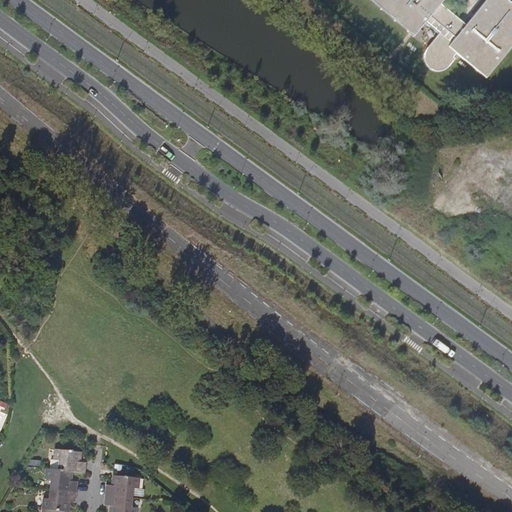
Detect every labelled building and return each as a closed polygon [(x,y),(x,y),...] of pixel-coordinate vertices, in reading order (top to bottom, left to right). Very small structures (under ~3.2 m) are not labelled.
[(511,47),(511,4),(507,0),(487,0),(467,25),(464,22),(440,3),(442,0),(371,0),(414,35),(425,21),(439,32),(427,46),(426,49),(425,51),(424,53),(425,56),(425,59),(426,62),(428,64),(431,66),(434,68),(437,69),(441,69),(445,68),(448,67),(455,57),(454,55),(456,52),(487,78),(511,47)] [(72,471),(85,472),(86,462),(79,461),(80,451),(56,449),(55,459),(60,459),(59,469),(72,471)] [(55,459),(51,458),(50,469),(59,469),(60,459),(55,459)] [(71,481),(72,471),(59,469),(47,469),(46,478),(51,479),(50,489),(76,492),(77,482),(71,481)] [(106,485),(105,495),(131,497),(131,495),(143,497),(144,488),(137,488),(138,478),(113,475),(113,485),(106,485)] [(67,511),(68,511),(69,501),(75,502),(76,492),(50,489),(49,499),(44,498),(43,509),(42,511),(67,511)] [(131,497),(105,495),(104,505),(111,505),(109,511),(134,511),(135,508),(130,507),(131,497)]
